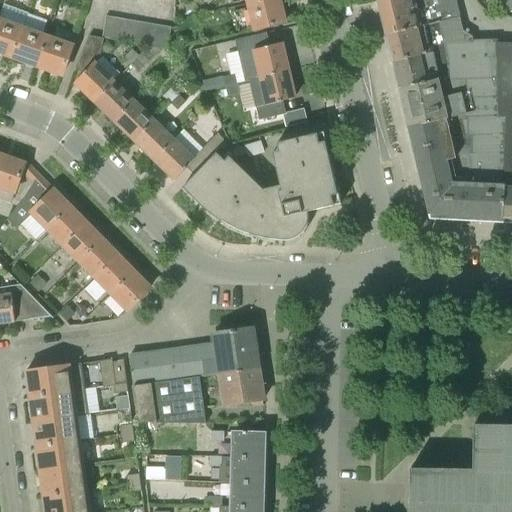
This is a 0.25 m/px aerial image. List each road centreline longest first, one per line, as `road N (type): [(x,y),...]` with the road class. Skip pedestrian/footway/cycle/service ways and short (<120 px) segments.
road 1 (residential): [(386,279),(389,220),(332,0)]
road 2 (residential): [(199,266),(58,132),(0,108)]
road 3 (residential): [(329,511),(330,277)]
road 4 (residential): [(0,360),(136,336),(199,266)]
road 5 (residential): [(330,277),(199,266)]
road 6 (residential): [(386,279),(511,283)]
